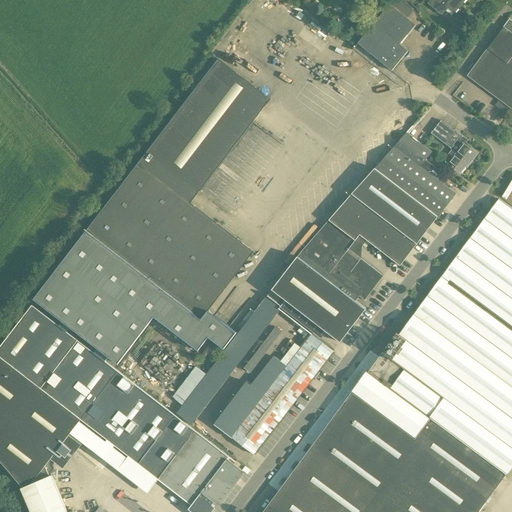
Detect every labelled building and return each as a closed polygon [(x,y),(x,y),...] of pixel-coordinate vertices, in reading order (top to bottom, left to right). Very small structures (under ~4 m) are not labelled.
[(405,0),(393,0),(358,44),(392,71),(408,51),(400,44),(416,25),(407,18),(414,10),(405,3),(407,1),(405,0)] [(424,0),(428,3),(442,14),(447,7),(454,13),(464,0),(424,0)] [(511,20),(510,19),(509,19),(487,49),(470,72),(471,79),(494,95),(493,96),(499,100),(496,105),(509,115),(511,111),(511,20)] [(468,24),(463,20),(448,39),(453,43),(468,24)] [(223,349),(236,332),(208,310),(253,252),(190,203),(270,99),(218,59),(86,231),(80,239),(34,299),(118,364),(155,315),(199,349),(208,337),(223,349)] [(460,135),(441,121),(432,134),(450,148),(452,150),(448,155),(452,159),(448,165),(460,174),(468,162),(470,164),(478,154),(465,144),(468,140),(460,135)] [(406,132),(394,146),(428,173),(433,166),(425,160),(431,152),(406,132)] [(438,216),(456,194),(428,173),(394,146),(375,167),(382,173),(438,216)] [(438,217),(374,168),(329,220),(356,240),(360,235),(400,266),(438,217)] [(511,209),(500,200),(400,335),(397,333),(354,392),(415,437),(429,418),(506,474),(507,475),(506,474),(511,466),(511,209)] [(356,240),(329,220),(301,252),(364,300),(383,276),(361,259),(359,261),(347,251),(356,240)] [(297,256),(272,290),(340,342),(343,339),(341,337),(343,335),(351,328),(355,323),(359,313),(361,311),(363,312),(366,309),(297,256)] [(177,414),(191,424),(245,353),(280,306),(267,296),(232,343),(177,414)] [(117,372),(31,306),(0,346),(0,460),(23,488),(21,490),(31,511),(67,511),(52,475),(49,476),(45,466),(70,433),(103,458),(113,445),(193,507),(191,510),(192,511),(210,511),(215,506),(243,469),(117,372)] [(242,368),(249,373),(281,330),(274,325),(242,368)] [(231,437),(254,454),(334,351),(311,334),(264,395),(247,382),(214,425),(231,437)] [(266,362),(261,358),(248,373),(254,377),(266,362)] [(262,511),(478,511),(506,474),(429,418),(415,437),(354,392),(352,391),(320,435),(262,511)]
